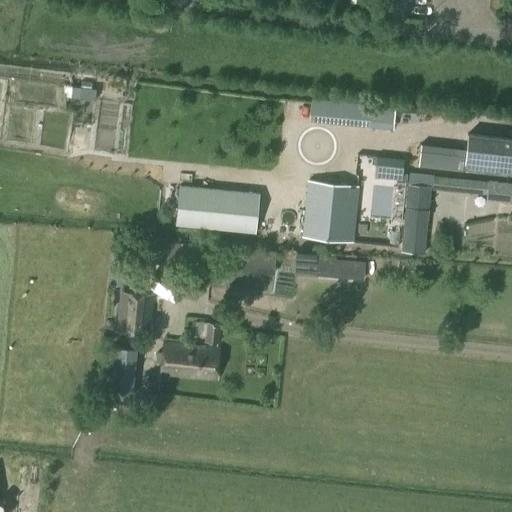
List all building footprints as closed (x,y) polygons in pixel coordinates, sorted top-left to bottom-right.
[(71,86),(70,97),(94,100),(95,89),(71,86)] [(310,99),(308,121),(337,123),(337,124),(374,127),(374,124),(375,109),(375,105),(310,99)] [(104,112),(102,151),(166,154),(168,114),(104,112)] [(253,158),(254,130),(184,128),(184,156),(253,158)] [(511,139),(465,135),(463,150),(462,170),(511,175),(511,139)] [(421,146),(419,165),(462,170),(463,150),(421,146)] [(407,172),(400,252),(424,255),(430,189),(431,175),(407,172)] [(493,189),(494,182),(494,181),(431,175),(430,189),(493,194),(493,189)] [(308,180),(302,238),(351,242),(357,185),(308,180)] [(511,183),(494,181),(492,202),(511,203),(511,183)] [(178,186),(174,225),(254,233),(258,194),(178,186)] [(154,241),(152,264),(200,268),(202,245),(154,241)] [(285,247),(284,283),(302,283),(302,247),(285,247)] [(242,249),(241,272),(274,275),(275,253),(242,249)] [(127,258),(118,258),(112,257),(109,285),(115,286),(124,287),(127,258)] [(316,258),(314,276),(363,280),(365,262),(316,258)] [(118,291),(115,332),(149,335),(152,294),(118,291)] [(204,323),(202,343),(218,344),(220,325),(204,323)] [(162,343),(160,375),(214,380),(218,348),(162,343)] [(109,347),(105,396),(131,399),(136,349),(109,347)]
